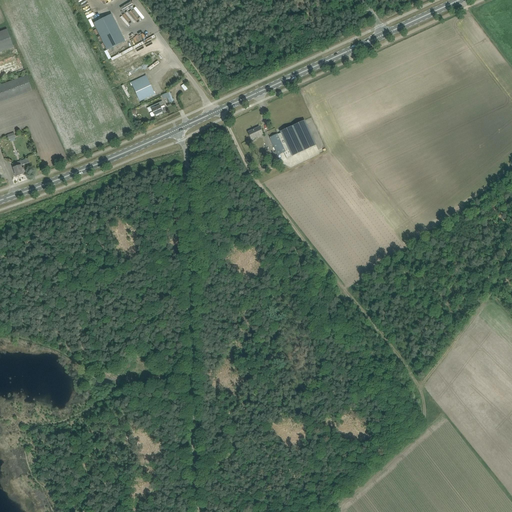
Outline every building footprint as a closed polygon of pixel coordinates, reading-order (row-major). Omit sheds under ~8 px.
[(101,19),(94,23),(107,50),(126,41),(112,14),(101,19)] [(142,24),(134,32),(136,34),(139,31),(142,33),(140,35),(141,36),(144,33),(142,31),(146,27),(142,24)] [(7,29),(0,32),(0,53),(14,48),(7,29)] [(158,61),(149,68),(150,70),(160,62),(158,61)] [(23,71),(24,76),(0,85),(0,102),(32,90),(27,75),(25,70),(23,71)] [(140,101),(155,95),(146,75),(131,82),(140,101)] [(125,84),(122,86),(127,97),(130,95),(125,84)] [(170,92),(168,92),(165,94),(162,95),(164,99),(166,98),(169,103),(174,101),(170,92)] [(154,105),(156,108),(152,109),(155,116),(163,112),(161,108),(165,107),(162,101),(154,105)] [(270,137),(274,148),(273,148),(274,151),(276,150),(278,155),(284,152),(287,158),(292,156),(293,156),(316,145),(307,125),(305,120),(281,131),(281,133),(278,134),(270,137)] [(248,132),(250,137),(252,140),(263,134),(262,131),(260,127),(248,132)] [(8,134),(10,140),(17,138),(15,132),(8,134)] [(28,159),(13,164),(14,168),(17,176),(24,174),(21,166),(30,163),(28,159)]
